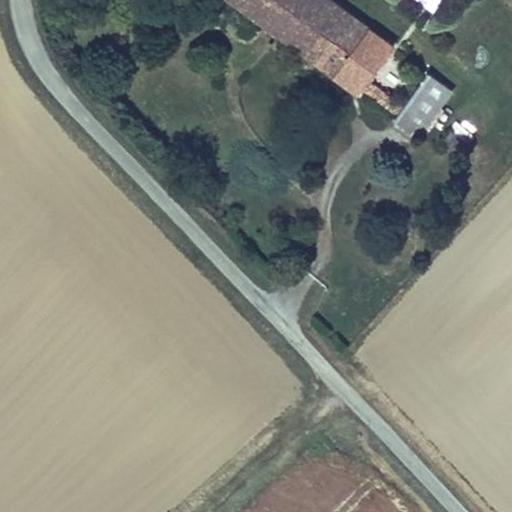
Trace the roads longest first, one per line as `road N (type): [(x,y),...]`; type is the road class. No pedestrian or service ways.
road 1 (unclassified): [(194,232),(456,511)]
road 2 (unclassified): [(194,232),(54,83),(20,0)]
road 3 (track): [(214,511),(348,394)]
